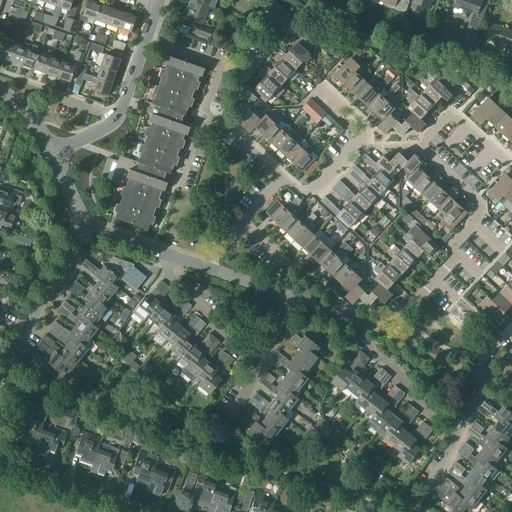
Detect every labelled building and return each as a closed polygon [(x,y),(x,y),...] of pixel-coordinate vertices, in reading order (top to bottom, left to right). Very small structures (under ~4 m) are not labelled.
[(12,0),(11,4),(24,9),(26,2),(24,1),(23,0),(12,0)] [(58,0),(56,6),(52,16),(58,18),(62,8),(68,11),(71,0),(58,0)] [(87,0),(82,14),(81,14),(79,20),(86,22),(87,18),(94,20),(99,4),(87,0)] [(187,0),(187,1),(207,8),(207,9),(214,11),(217,0),(187,0)] [(273,0),(271,0),(265,8),(269,12),(277,3),(273,0)] [(378,0),(396,6),(392,17),(399,19),(401,12),(401,11),(404,0),(378,0)] [(405,0),(404,0),(401,11),(401,12),(399,19),(398,22),(407,22),(408,11),(407,11),(410,2),(405,0)] [(416,0),(415,2),(413,1),(411,8),(423,13),(426,7),(429,8),(432,0),(416,0)] [(455,0),(454,6),(474,13),(469,27),(479,31),(483,19),(489,3),(483,1),(483,0),(455,0)] [(207,8),(187,1),(182,17),(202,24),(207,9),(207,8)] [(274,16),(282,7),(277,3),(269,12),(274,16)] [(105,24),(111,8),(99,4),(94,20),(105,24)] [(278,20),(286,11),(282,7),(274,16),(278,20)] [(13,14),(25,18),(27,12),(16,8),(13,14)] [(117,28),(123,13),(111,8),(105,24),(117,28)] [(290,15),(286,11),(278,20),(282,24),(290,15)] [(129,33),(135,17),(123,13),(117,28),(129,33)] [(13,14),(12,18),(11,20),(23,24),(25,18),(13,14)] [(72,20),(66,18),(62,30),(68,32),(68,30),(72,20)] [(72,20),(68,30),(68,32),(74,34),(78,22),(72,20)] [(495,46),(510,51),(508,57),(511,57),(511,30),(493,24),(488,39),(496,42),(495,46)] [(209,39),(212,31),(197,25),(194,33),(209,39)] [(289,42),(295,47),(291,51),(304,62),(312,54),(309,52),(313,48),(306,41),(307,40),(298,32),(289,42)] [(0,57),(10,61),(15,45),(16,42),(0,36),(0,47),(1,48),(0,51),(0,57)] [(79,51),(77,51),(74,60),(82,63),(89,42),(83,40),(79,51)] [(111,47),(123,51),(125,45),(113,40),(111,47)] [(100,53),(102,54),(104,47),(92,43),(89,49),(100,53)] [(28,50),(27,49),(22,65),(33,69),(41,48),(30,44),(28,50)] [(15,45),(10,61),(22,65),(27,49),(15,45)] [(54,52),(41,48),(33,69),(45,74),(51,58),(52,58),(54,52)] [(287,55),(282,50),(278,54),(297,70),(304,62),(291,51),(287,55)] [(115,72),(119,60),(102,54),(100,53),(96,65),(101,67),(115,72)] [(274,58),(280,63),(277,66),(290,78),(297,70),(278,54),(274,58)] [(360,57),(356,54),(344,67),(353,75),(361,67),(356,61),(360,57)] [(199,76),(202,77),(205,68),(166,55),(163,63),(166,64),(164,69),(161,68),(158,77),(161,78),(158,86),(155,85),(152,94),(155,95),(152,103),(147,101),(143,111),(151,114),(148,122),(151,123),(149,128),(147,127),(144,135),(146,136),(143,145),(140,144),(137,152),(140,153),(137,162),(119,155),(117,161),(108,158),(101,179),(122,187),(120,194),(122,195),(119,204),(117,203),(114,211),(116,212),(114,218),(148,230),(150,224),(152,225),(155,217),(153,216),(156,207),(158,208),(161,200),(159,199),(162,190),(164,191),(167,183),(163,181),(165,176),(169,178),(174,165),(176,165),(179,157),(177,156),(180,148),(182,149),(185,140),(182,139),(184,134),(187,135),(190,127),(180,123),(183,115),(185,116),(188,106),(191,107),(194,99),(191,98),(194,89),(197,90),(200,82),(197,81),(199,76)] [(63,62),(52,58),(51,58),(45,74),(57,78),(63,62)] [(69,82),(74,66),(63,62),(57,78),(69,82)] [(272,71),(267,66),(264,69),(282,86),(290,78),(277,66),(272,71)] [(97,78),(96,77),(95,78),(111,84),(115,72),(101,67),(97,78)] [(332,80),(335,83),(339,79),(345,84),(353,75),(344,67),(332,80)] [(361,67),(353,75),(345,84),(353,92),(365,79),(361,75),(365,70),(361,67)] [(448,83),(439,75),(442,71),(438,67),(426,80),(431,84),(439,92),(448,83)] [(260,74),(265,79),(262,83),(274,94),(282,86),(264,69),(260,74)] [(82,79),(94,83),(91,90),(107,96),(111,84),(95,78),(96,77),(83,73),(83,74),(78,72),(73,84),(79,86),(82,79)] [(369,83),(365,79),(353,92),(361,99),(377,81),(373,78),(369,83)] [(422,83),(427,88),(423,92),(436,104),(443,96),(439,92),(431,84),(426,80),(425,79),(422,83)] [(381,85),(377,81),(361,99),(369,106),(380,94),(385,88),(381,85)] [(249,85),(262,97),(267,102),(274,94),(262,83),(258,87),(252,82),(249,85)] [(448,83),(439,92),(443,96),(448,101),(449,100),(453,104),(462,95),(448,83)] [(249,85),(241,94),(248,100),(254,105),(255,105),(262,97),(249,85)] [(377,114),(393,96),(397,92),(393,88),(384,97),(382,95),(380,94),(369,106),(377,114)] [(420,96),(415,91),(411,95),(429,112),(436,104),(423,92),(420,96)] [(497,98),(493,94),(481,106),(491,115),(499,106),(494,102),(497,98)] [(408,108),(414,113),(421,120),(422,119),(429,112),(411,95),(407,99),(413,104),(408,108)] [(397,99),(393,96),(377,114),(384,120),(391,113),(396,108),(392,105),(397,99)] [(254,105),(248,100),(240,110),(249,118),(255,112),(256,111),(256,106),(255,105),(254,105)] [(508,105),(504,101),(499,106),(491,115),(487,119),(487,120),(490,122),(495,127),(507,114),(503,111),(508,105)] [(482,125),(487,120),(487,119),(491,115),(481,106),(470,119),(474,123),(477,120),(482,125)] [(322,120),(327,114),(321,108),(313,116),(320,122),(322,120)] [(245,122),(242,125),(251,133),(256,127),(263,120),(263,119),(255,112),(249,118),(245,122)] [(263,120),(256,127),(264,135),(281,117),(280,116),(276,113),(271,118),(267,114),(267,115),(263,119),(263,120)] [(280,116),(281,117),(264,135),(272,142),(284,129),(280,125),(285,120),(284,120),(287,116),(283,113),(280,116)] [(391,113),(384,120),(379,126),(387,134),(394,127),(394,126),(399,121),(391,113)] [(406,121),(412,126),(419,133),(427,124),(422,119),(421,120),(414,113),(407,120),(406,121)] [(327,114),(322,120),(329,127),(335,121),(327,114)] [(511,116),(511,118),(507,114),(495,127),(503,134),(511,123),(511,116)] [(394,126),(394,127),(404,136),(412,126),(406,121),(407,120),(405,119),(400,119),(399,121),(394,126)] [(511,123),(503,134),(511,141),(511,139),(511,123)] [(280,149),(296,131),(288,124),(284,129),(272,142),(280,149)] [(301,135),(296,131),(280,149),(288,157),(304,139),(303,139),(303,140),(299,137),(301,135)] [(296,164),(312,147),(308,143),(304,139),(288,157),(296,164)] [(320,164),(316,161),(319,158),(314,152),(316,150),(312,147),(296,164),(304,171),(309,176),(320,164)] [(390,175),(389,176),(376,164),(365,153),(361,158),(372,168),(374,167),(379,172),(375,176),(388,188),(395,180),(390,175)] [(391,163),(397,168),(398,169),(403,169),(404,168),(404,167),(409,162),(400,153),(392,162),(391,163)] [(404,167),(404,168),(412,174),(424,161),(416,154),(409,162),(404,167)] [(376,164),(389,176),(390,175),(397,168),(391,163),(392,162),(384,155),(376,164)] [(412,174),(406,180),(415,187),(427,174),(423,170),(428,165),(424,161),(412,174)] [(366,175),(355,164),(351,169),(380,196),(388,188),(375,176),(371,180),(366,175)] [(360,192),(373,204),(372,204),(376,207),(384,199),(380,196),(351,169),(347,173),(358,184),(359,183),(364,188),(360,192)] [(511,177),(511,172),(510,171),(499,183),(508,192),(511,187),(511,178),(511,177)] [(431,178),(427,174),(415,187),(423,195),(440,176),(436,173),(431,178)] [(443,180),(440,176),(423,195),(430,202),(442,189),(438,185),(443,180)] [(352,191),(340,180),(336,185),(366,211),(372,204),(373,204),(360,192),(356,196),(351,191),(352,191)] [(487,195),(492,199),(495,196),(500,201),(508,192),(499,183),(487,195)] [(344,199),(349,204),(345,208),(358,220),(366,211),(336,185),(332,189),(344,199)] [(446,192),(442,189),(430,202),(438,209),(455,191),(451,187),(446,192)] [(511,187),(508,192),(500,201),(503,204),(508,199),(511,202),(511,187)] [(6,193),(0,190),(0,204),(8,208),(10,202),(19,205),(23,193),(22,193),(8,188),(6,193)] [(455,191),(438,209),(446,216),(450,212),(458,203),(454,199),(459,194),(455,191)] [(326,196),(322,201),(333,211),(351,228),(358,220),(345,208),(342,212),(337,207),(326,196)] [(267,213),(272,218),(280,225),(297,207),(302,201),(297,197),(287,208),(279,200),(267,213)] [(471,209),(462,200),(459,204),(458,203),(450,212),(460,221),(471,209)] [(297,207),(280,225),(288,233),(300,220),(296,216),(301,211),(302,201),(297,207)] [(0,225),(9,229),(9,228),(10,228),(15,216),(6,213),(8,208),(0,204),(0,225)] [(304,223),(300,220),(288,233),(296,240),(313,222),(319,215),(315,211),(309,218),(304,223)] [(441,221),(447,226),(444,229),(448,233),(449,234),(450,232),(460,221),(450,212),(446,216),(441,221)] [(379,223),(384,228),(390,221),(385,216),(379,223)] [(313,222),(296,240),(304,247),(316,234),(312,231),(316,225),(313,222)] [(341,223),(337,227),(344,234),(348,230),(341,223)] [(382,231),(376,225),(370,231),(376,237),(382,231)] [(418,226),(415,225),(407,234),(421,247),(430,238),(418,226)] [(386,231),(392,236),(397,231),(391,226),(386,231)] [(448,233),(441,240),(445,243),(448,240),(453,235),(450,232),(449,234),(448,233)] [(320,238),(316,234),(304,247),(312,254),(328,236),(324,233),(320,238)] [(383,234),(379,238),(384,243),(388,239),(383,234)] [(403,238),(408,243),(404,247),(417,258),(424,251),(421,247),(407,234),(403,238)] [(328,236),(312,254),(320,262),(332,249),(336,244),(333,240),(328,236)] [(421,247),(424,251),(435,260),(444,250),(430,238),(421,247)] [(332,249),(320,262),(328,269),(344,252),(346,249),(349,246),(345,242),(343,245),(336,253),(332,249)] [(348,255),(353,250),(350,246),(348,248),(346,249),(344,252),(348,255)] [(401,251),(396,246),(392,250),(410,266),(417,258),(404,247),(401,251)] [(389,254),(394,258),(390,263),(402,274),(410,266),(392,250),(389,254)] [(344,252),(328,269),(336,276),(347,264),(343,260),(348,255),(344,252)] [(114,283),(119,278),(135,291),(146,277),(133,267),(134,265),(113,257),(105,266),(104,265),(99,271),(98,270),(98,269),(97,268),(86,259),(82,265),(100,279),(105,283),(108,280),(114,284),(114,283)] [(347,264),(336,276),(344,284),(360,266),(356,263),(355,264),(351,260),(347,264)] [(497,261),(490,269),(496,274),(503,267),(497,261)] [(386,267),(381,262),(378,266),(395,282),(402,274),(390,263),(386,267)] [(359,274),(363,270),(360,266),(344,284),(351,290),(358,284),(363,278),(359,274)] [(375,279),(380,283),(388,290),(395,282),(378,266),(374,269),(380,274),(375,279)] [(109,298),(118,287),(114,284),(108,280),(105,283),(100,279),(94,286),(109,298)] [(75,281),(74,282),(72,285),(81,293),(84,288),(75,281)] [(154,290),(151,294),(155,297),(158,293),(164,287),(165,286),(160,282),(154,290)] [(373,291),(378,296),(385,303),(393,294),(388,290),(380,283),(373,290),(373,291)] [(358,284),(351,290),(346,296),(355,304),(361,297),(366,291),(365,291),(358,284)] [(72,285),(68,290),(77,297),(81,293),(72,285)] [(511,288),(508,285),(501,293),(511,303),(511,288)] [(90,299),(96,304),(98,300),(104,304),(109,298),(94,286),(86,297),(90,300),(90,299)] [(158,293),(159,294),(158,295),(162,299),(170,289),(165,286),(158,293)] [(366,291),(361,297),(370,305),(378,296),(373,291),(373,290),(372,289),(367,289),(365,291),(366,291)] [(496,304),(505,313),(510,308),(511,310),(511,303),(501,293),(494,300),(493,301),(496,304)] [(483,301),(480,298),(476,302),(488,313),(496,304),(493,301),(494,300),(488,295),(483,301)] [(144,298),(131,313),(143,322),(146,318),(150,312),(146,310),(151,304),(150,303),(144,298)] [(90,300),(85,306),(100,318),(105,323),(112,313),(107,309),(108,308),(104,304),(98,300),(96,304),(90,299),(90,300)] [(182,299),(175,307),(180,310),(186,303),(182,299)] [(150,312),(146,318),(152,323),(164,308),(153,300),(150,303),(151,304),(146,310),(150,312)] [(73,308),(65,301),(62,306),(70,312),(73,308)] [(186,303),(180,310),(177,314),(182,317),(191,307),(186,303)] [(505,313),(496,304),(488,313),(501,325),(504,320),(501,317),(505,313)] [(66,316),(77,324),(75,327),(90,339),(98,328),(94,325),(94,326),(88,321),(86,324),(80,320),(79,320),(76,317),(70,312),(62,306),(58,310),(66,317),(66,316)] [(80,320),(86,324),(88,321),(94,326),(94,325),(100,318),(85,306),(77,316),(76,317),(79,320),(80,320)] [(152,323),(159,328),(159,329),(164,323),(167,326),(171,321),(172,321),(175,317),(164,308),(152,323)] [(166,341),(173,347),(174,347),(178,342),(181,344),(185,338),(185,339),(200,321),(195,316),(183,330),(178,326),(166,341)] [(159,329),(159,328),(156,333),(166,341),(178,326),(172,321),(171,321),(167,326),(164,323),(159,329)] [(192,344),(190,342),(191,341),(191,340),(192,339),(192,338),(193,337),(194,336),(195,336),(196,336),(205,325),(200,321),(185,339),(185,338),(181,344),(178,342),(174,347),(173,347),(170,351),(180,359),(192,344)] [(88,349),(89,349),(94,343),(90,339),(75,327),(70,333),(56,322),(52,327),(70,341),(76,345),(78,342),(84,346),(88,349)] [(52,327),(48,331),(66,346),(65,348),(79,359),(88,349),(84,346),(78,342),(76,345),(70,341),(52,327)] [(304,337),(302,339),(295,334),(293,337),(286,331),(281,335),(295,346),(299,350),(305,355),(307,351),(313,356),(313,355),(318,348),(304,337)] [(180,359),(178,362),(184,368),(187,364),(187,365),(192,359),(195,362),(199,356),(200,357),(214,339),(209,334),(201,343),(203,344),(199,349),(192,344),(180,359)] [(62,362),(67,367),(71,370),(79,359),(65,348),(63,350),(55,344),(56,343),(46,335),(45,336),(42,340),(55,351),(59,354),(59,355),(65,359),(62,362)] [(295,346),(281,335),(278,340),(291,351),(295,346)] [(187,364),(184,368),(180,372),(191,380),(194,377),(206,362),(204,360),(211,351),(211,352),(219,342),(214,339),(200,357),(199,356),(195,362),(192,359),(187,365),(187,364)] [(55,351),(42,340),(37,345),(51,356),(46,362),(48,363),(43,368),(63,384),(73,372),(71,370),(67,367),(62,362),(65,359),(59,355),(59,354),(55,351)] [(308,369),(294,357),(290,361),(276,350),(271,356),(281,364),(289,371),(295,375),(298,372),(302,376),(303,376),(304,375),(308,369)] [(299,350),(299,351),(294,357),(308,369),(317,359),(313,355),(313,356),(307,351),(305,355),(299,350)] [(343,368),(332,382),(343,391),(347,387),(346,387),(350,381),(347,379),(350,375),(351,374),(352,373),(351,372),(363,357),(364,356),(366,354),(361,350),(360,352),(351,362),(349,365),(346,368),(344,367),(343,368)] [(206,362),(194,377),(201,383),(202,383),(206,378),(209,380),(213,374),(214,375),(217,371),(221,366),(222,364),(228,357),(223,352),(215,362),(218,364),(214,368),(206,362)] [(350,381),(346,387),(347,387),(353,392),(365,377),(359,373),(369,360),(371,358),(366,354),(364,356),(363,357),(351,372),(352,373),(351,374),(350,375),(347,379),(350,381)] [(277,368),(281,364),(271,356),(268,361),(277,368)] [(227,368),(233,361),(228,357),(222,364),(227,368)] [(379,381),(387,372),(381,368),(374,377),(379,381)] [(261,378),(270,385),(272,384),(276,379),(266,371),(261,377),(261,378)] [(289,371),(284,378),(298,390),(307,379),(303,376),(302,376),(298,372),(295,375),(289,371)] [(392,376),(387,372),(379,381),(375,386),(380,390),(392,376)] [(202,383),(201,383),(198,387),(209,395),(221,380),(214,375),(213,374),(209,380),(206,378),(202,383)] [(279,392),(275,389),(270,385),(261,378),(261,377),(258,381),(272,392),(276,395),(274,398),(289,411),(297,400),(293,396),(293,397),(287,393),(285,396),(279,391),(279,392)] [(365,377),(353,392),(360,397),(360,398),(364,392),(367,395),(372,389),(372,390),(375,386),(365,377)] [(272,384),(270,385),(275,389),(279,392),(279,391),(285,396),(287,393),(293,397),(293,396),(298,390),(284,378),(276,387),(272,384)] [(79,393),(86,398),(93,389),(87,384),(79,393)] [(395,385),(388,395),(393,399),(400,390),(400,389),(395,385)] [(360,397),(356,402),(367,410),(379,395),(372,390),(372,389),(367,395),(364,392),(360,398),(360,397)] [(392,400),(391,401),(396,405),(406,394),(400,390),(393,399),(392,400)] [(274,398),(270,403),(255,392),(251,398),(252,398),(259,404),(261,405),(263,407),(269,413),(270,412),(275,416),(278,413),(283,418),(283,417),(289,411),(274,398)] [(379,395),(367,410),(374,416),(379,411),(382,413),(386,407),(389,403),(384,399),(379,395)] [(259,404),(252,398),(251,398),(248,401),(260,411),(263,407),(261,405),(259,404)] [(373,416),(367,423),(378,432),(392,415),(392,414),(393,413),(391,411),(396,405),(391,401),(389,403),(386,407),(382,413),(379,411),(374,416),(373,416)] [(511,412),(504,406),(499,412),(485,401),(481,406),(489,412),(499,420),(504,424),(507,421),(511,425),(511,412)] [(402,413),(407,417),(415,408),(409,404),(402,413)] [(279,431),(264,419),(262,421),(258,418),(259,416),(245,405),(241,410),(255,422),(259,426),(258,426),(264,431),(261,434),(267,438),(266,438),(270,442),(271,441),(279,431)] [(485,416),(489,412),(481,406),(478,410),(485,416)] [(420,412),(415,408),(407,417),(405,420),(410,424),(420,412)] [(67,426),(74,428),(79,414),(64,409),(61,416),(70,419),(67,426)] [(270,412),(269,413),(264,419),(279,431),(287,420),(283,417),(283,418),(278,413),(275,416),(270,412)] [(35,447),(35,448),(41,430),(42,430),(45,420),(44,419),(42,425),(30,421),(32,415),(26,413),(21,427),(27,429),(22,443),(35,447)] [(392,415),(378,432),(384,437),(385,437),(387,433),(388,434),(392,428),(396,431),(400,425),(400,426),(403,421),(399,418),(393,413),(392,414),(392,415)] [(504,424),(499,420),(493,427),(508,439),(511,434),(511,425),(507,421),(504,424)] [(475,421),(471,427),(480,434),(485,428),(475,421)] [(259,426),(255,422),(246,433),(261,445),(261,444),(266,438),(267,438),(261,434),(264,431),(258,426),(259,426)] [(422,422),(416,431),(421,435),(429,426),(423,422),(422,422)] [(384,437),(395,446),(407,431),(400,426),(400,425),(396,431),(392,428),(388,434),(387,433),(385,437),(384,437)] [(429,426),(421,435),(426,439),(434,430),(429,426)] [(489,441),(484,438),(480,434),(471,427),(468,430),(480,440),(479,441),(484,446),(483,448),(498,460),(507,449),(503,446),(502,446),(497,442),(494,445),(489,441)] [(489,441),(494,445),(497,442),(502,446),(503,446),(508,439),(493,427),(484,438),(489,441)] [(407,431),(395,446),(401,451),(402,451),(402,452),(407,447),(409,449),(414,443),(418,439),(421,435),(416,431),(414,429),(411,434),(407,431)] [(35,447),(33,452),(46,457),(49,451),(54,453),(58,443),(64,445),(67,434),(55,430),(54,434),(42,430),(41,430),(35,448),(35,447)] [(91,467),(92,467),(98,450),(100,445),(102,440),(101,439),(99,445),(87,441),(89,435),(83,433),(78,446),(75,454),(81,456),(79,463),(91,467)] [(334,437),(331,441),(336,446),(340,441),(334,437)] [(466,442),(461,447),(470,455),(475,449),(466,442)] [(401,451),(398,455),(409,464),(421,449),(414,443),(409,449),(407,447),(402,452),(402,451),(401,451)] [(92,467),(91,467),(90,472),(103,477),(106,471),(112,473),(119,451),(100,445),(98,450),(92,467)] [(475,458),(470,455),(461,447),(458,451),(473,463),(472,464),(475,467),(473,468),(489,481),(497,470),(493,466),(492,467),(487,462),(484,465),(479,461),(479,462),(475,458)] [(479,461),(484,465),(487,462),(492,467),(493,466),(498,460),(483,448),(475,458),(479,462),(479,461)] [(122,450),(118,461),(124,464),(128,452),(122,450)] [(148,487),(149,487),(155,469),(159,459),(158,459),(156,465),(144,460),(146,454),(139,452),(135,466),(132,474),(138,476),(135,482),(148,487)] [(465,470),(456,462),(451,468),(460,476),(461,475),(465,470)] [(457,480),(466,487),(464,489),(479,501),(487,490),(483,487),(478,483),(475,487),(470,482),(469,483),(465,479),(461,475),(460,476),(451,468),(447,472),(457,480)] [(470,482),(475,487),(478,483),(483,487),(489,481),(473,468),(465,479),(469,483),(470,482)] [(167,474),(155,469),(149,487),(148,487),(146,492),(160,497),(165,482),(170,484),(175,471),(169,469),(167,474)] [(208,507),(209,508),(215,490),(219,480),(218,480),(216,485),(204,481),(206,476),(200,473),(195,487),(200,489),(195,503),(208,507)] [(466,508),(466,509),(470,511),(479,501),(464,489),(462,491),(444,477),(440,481),(454,492),(458,496),(464,501),(461,504),(466,508)] [(446,503),(455,511),(454,511),(469,511),(470,511),(466,509),(466,508),(461,504),(464,501),(458,496),(454,492),(440,481),(432,492),(441,499),(445,495),(449,498),(446,503)] [(208,507),(206,511),(222,511),(223,511),(224,511),(228,511),(236,492),(229,489),(227,495),(215,490),(209,508),(208,507)] [(261,501),(263,495),(256,493),(249,511),(270,511),(271,510),(275,499),(272,505),(261,501)]
